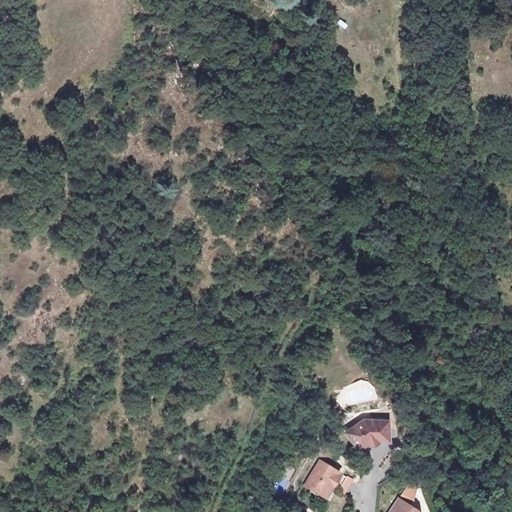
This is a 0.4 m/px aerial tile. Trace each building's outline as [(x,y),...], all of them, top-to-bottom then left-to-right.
[(364,414),(353,423),(363,436),(367,433),(376,434),(382,434),(383,415),(364,414)] [(357,442),(363,436),(353,423),(346,428),(357,442)] [(363,436),(367,441),(376,434),(367,433),(363,436)] [(317,454),(301,478),(316,487),(325,488),(330,479),(342,487),(349,475),(338,467),(317,454)] [(412,511),(414,511),(396,499),(386,511),(412,511)]
